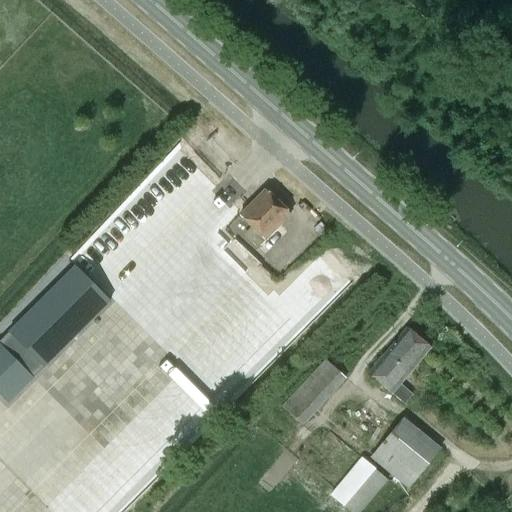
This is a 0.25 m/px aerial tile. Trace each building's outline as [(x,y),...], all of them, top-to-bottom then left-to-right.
[(237,216),(263,241),(289,214),(263,188),(237,216)] [(169,299),(201,330),(261,266),(229,235),(169,299)] [(134,267),(134,257),(85,258),(85,268),(134,267)] [(54,274),(0,330),(0,357),(21,378),(89,307),(54,274)] [(291,327),(327,293),(318,284),(282,318),(291,327)] [(407,329),(369,374),(391,393),(390,394),(404,406),(413,395),(400,384),(430,348),(407,329)] [(133,336),(132,360),(177,361),(177,350),(164,350),(164,337),(133,336)] [(325,359),(281,407),(303,427),(346,379),(325,359)] [(373,454),(370,458),(408,490),(441,450),(403,418),(401,421),(373,454)] [(359,458),(329,496),(349,511),(362,511),(387,481),(359,458)]
